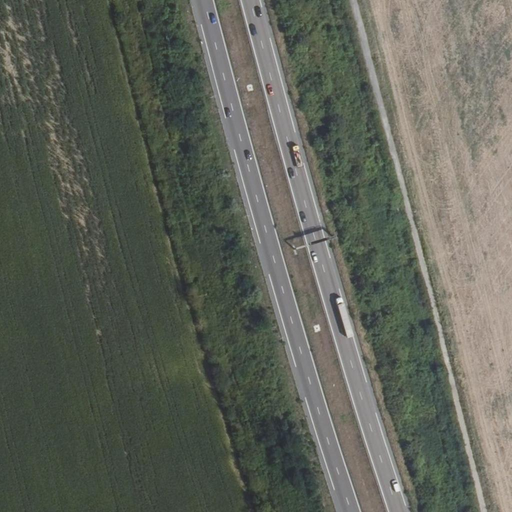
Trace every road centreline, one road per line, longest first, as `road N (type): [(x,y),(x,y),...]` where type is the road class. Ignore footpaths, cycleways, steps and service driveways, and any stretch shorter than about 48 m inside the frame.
road 1 (motorway): [(396,511),(252,0)]
road 2 (motorway): [(208,0),(271,254),(348,511)]
road 3 (track): [(485,511),(355,0)]
